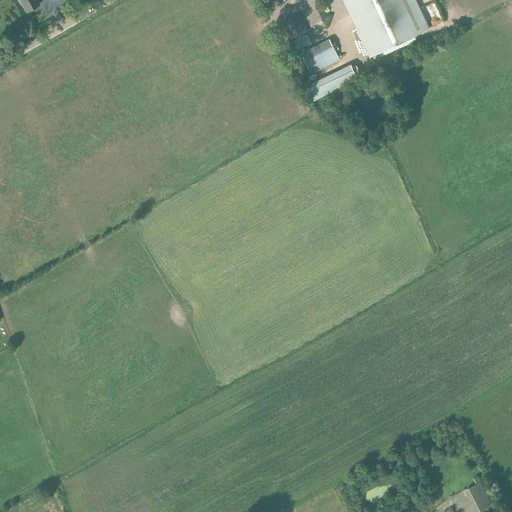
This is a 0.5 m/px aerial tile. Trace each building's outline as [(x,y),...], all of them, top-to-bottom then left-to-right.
[(22,3),(27,11),(38,5),(35,0),(18,0),(21,4),(22,3)] [(346,0),(372,55),(389,47),(427,29),(413,0),(346,0)] [(284,19),(291,37),(306,31),(299,14),(284,19)] [(340,61),(336,51),(330,39),(301,52),(312,75),(340,61)] [(467,489),(478,511),(491,505),(480,483),(467,489)]
